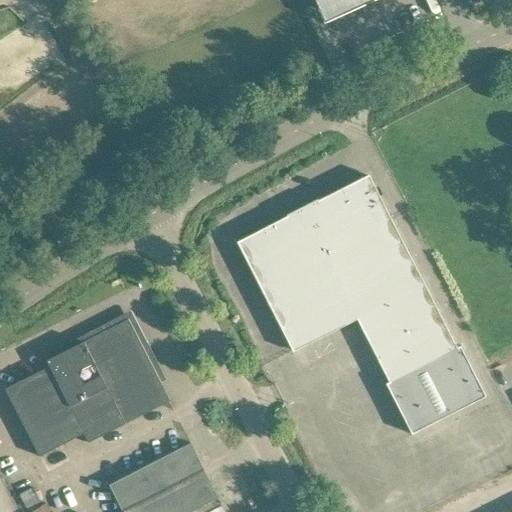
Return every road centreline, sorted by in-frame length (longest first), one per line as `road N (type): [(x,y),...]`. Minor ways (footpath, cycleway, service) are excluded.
road 1 (unclassified): [(149,216),(338,107),(511,28)]
road 2 (unclassified): [(300,511),(149,216)]
road 3 (unclassified): [(0,310),(149,216)]
